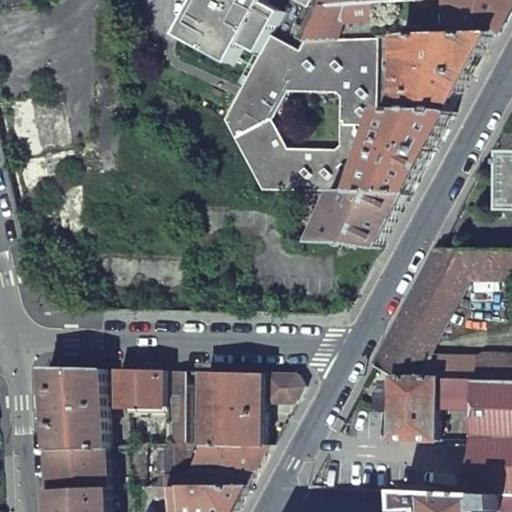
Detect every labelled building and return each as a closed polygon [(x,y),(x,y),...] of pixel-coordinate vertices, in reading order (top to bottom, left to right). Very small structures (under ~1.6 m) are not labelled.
[(201,0),(182,37),(235,65),(246,45),(263,55),(270,42),(286,13),(269,4),(271,0),(201,0)] [(294,0),(309,8),(313,0),(294,0)] [(511,0),(449,0),(448,35),(495,35),(500,35),(505,26),(511,13),(511,0)] [(345,24),(377,21),(376,3),(350,4),(345,24)] [(350,4),(321,6),(305,42),(308,42),(339,41),(345,24),(350,4)] [(448,35),(402,38),(402,57),(398,57),(398,62),(402,62),(402,112),(453,113),(454,111),(474,73),(495,35),(448,35)] [(341,192),(341,194),(356,194),(384,111),(378,111),(379,39),(339,41),(308,42),(308,52),(301,52),(290,52),(270,42),(263,55),(227,120),(241,145),(251,165),(265,191),(341,192)] [(384,111),(356,194),(413,196),(424,175),(457,114),(454,111),(453,113),(402,112),(384,111)] [(341,194),(327,224),(324,230),(318,243),(354,244),(383,250),(398,223),(413,196),(356,194),(341,194)] [(408,307),(377,365),(395,377),(397,377),(420,378),(431,359),(472,283),(511,283),(511,250),(440,250),(408,307)] [(481,360),(431,359),(420,378),(443,378),(475,379),(511,380),(511,356),(481,356),(481,360)] [(54,452),(114,448),(113,442),(110,378),(109,370),(50,369),(52,411),(54,452)] [(146,446),(172,445),(172,372),(156,372),(139,371),(121,371),(122,378),(123,408),(133,408),(133,447),(146,446)] [(172,372),(172,445),(187,444),(193,444),(195,386),(188,386),(188,373),(172,372)] [(270,375),(209,373),(207,445),(269,446),(270,404),(270,375)] [(300,375),(270,375),(270,404),(298,405),(308,388),(300,375)] [(443,398),(443,378),(420,378),(397,377),(397,392),(388,392),(384,395),(384,407),(387,411),(396,412),(395,441),(442,442),(442,411),(443,398)] [(511,511),(511,380),(475,379),(475,398),(475,411),(474,443),(472,457),(467,495),(504,497),(504,511),(493,511),(511,511)] [(442,411),(475,411),(475,398),(443,398),(442,411)] [(187,477),(187,457),(194,457),(198,444),(193,444),(187,444),(172,445),(146,446),(146,488),(172,488),(173,488),(179,488),(189,488),(194,477),(187,477)] [(269,446),(207,445),(207,446),(194,477),(189,488),(254,488),(256,483),(276,446),(269,446)] [(55,491),(115,487),(114,448),(54,452),(55,491)] [(116,511),(115,487),(55,491),(56,500),(56,511),(116,511)] [(146,488),(145,511),(179,511),(179,499),(172,499),(172,488),(146,488)] [(240,511),(254,488),(189,488),(179,488),(173,488),(172,488),(172,499),(179,499),(179,511),(240,511)] [(493,511),(504,511),(504,497),(467,495),(404,492),(404,511),(431,510),(430,511),(493,511)]
